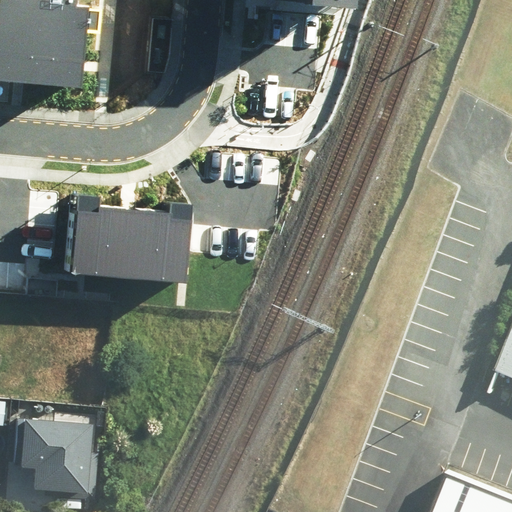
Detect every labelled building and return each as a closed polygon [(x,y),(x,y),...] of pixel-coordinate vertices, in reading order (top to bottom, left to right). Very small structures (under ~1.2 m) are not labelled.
[(0,0),(0,83),(90,91),(97,0),(0,0)] [(111,134),(49,131),(47,179),(109,182),(111,134)] [(63,266),(179,275),(185,206),(69,196),(63,266)] [(44,472),(1,468),(0,484),(0,485),(21,487),(19,501),(42,503),(44,472)] [(511,511),(511,498),(466,480),(453,511),(511,511)]
